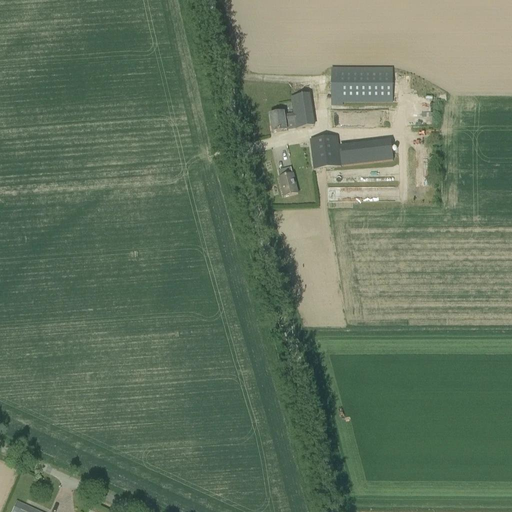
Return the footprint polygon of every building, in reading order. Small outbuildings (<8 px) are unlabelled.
[(331,107),(342,107),(342,104),(392,104),(393,69),(331,68),(331,107)] [(269,115),(272,133),(296,129),(314,126),(308,95),(290,98),(293,114),(285,115),(284,113),(269,115)] [(313,170),(341,167),(338,137),(310,141),(313,170)] [(341,148),(342,167),(393,161),(391,143),(341,148)] [(283,198),(298,194),(293,174),(278,178),(283,198)] [(37,511),(16,502),(11,511),(37,511)]
